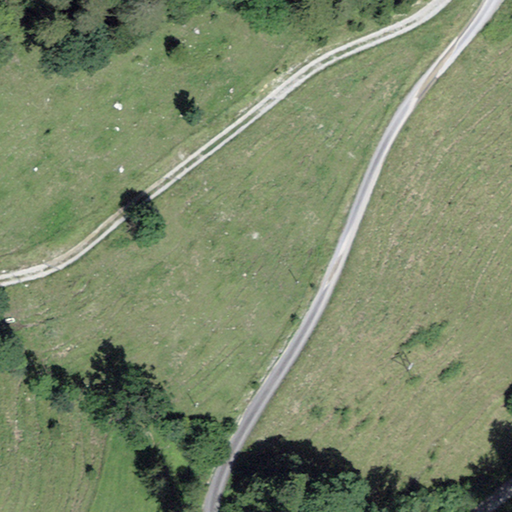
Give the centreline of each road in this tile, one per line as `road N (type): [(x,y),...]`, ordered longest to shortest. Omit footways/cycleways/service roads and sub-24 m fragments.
road 1 (track): [(213,511),(259,405),(334,292),(408,114),(505,0)]
road 2 (track): [(447,0),(388,38),(313,69),(47,276),(0,287)]
